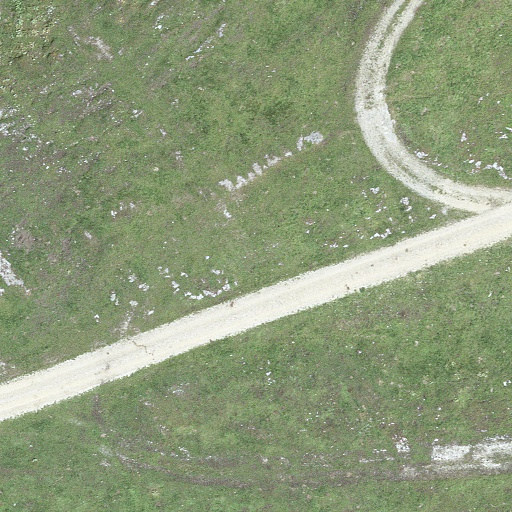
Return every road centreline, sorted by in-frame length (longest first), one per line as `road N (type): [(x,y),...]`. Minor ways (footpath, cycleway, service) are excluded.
road 1 (track): [(0,404),(511,215)]
road 2 (track): [(511,464),(283,475),(158,456),(104,434),(68,378)]
road 3 (track): [(511,207),(434,188),(410,173),(375,129),(373,68),(409,0)]
